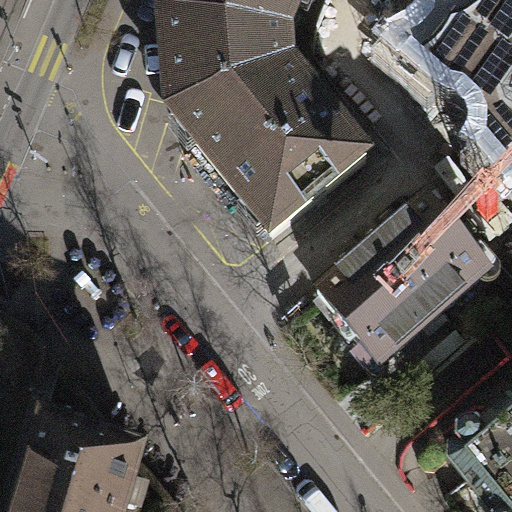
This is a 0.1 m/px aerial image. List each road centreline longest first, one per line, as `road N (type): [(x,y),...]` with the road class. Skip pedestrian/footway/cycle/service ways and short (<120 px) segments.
road 1 (residential): [(0,207),(21,196),(66,193),(114,211),(360,511)]
road 2 (tertiary): [(0,155),(73,0)]
